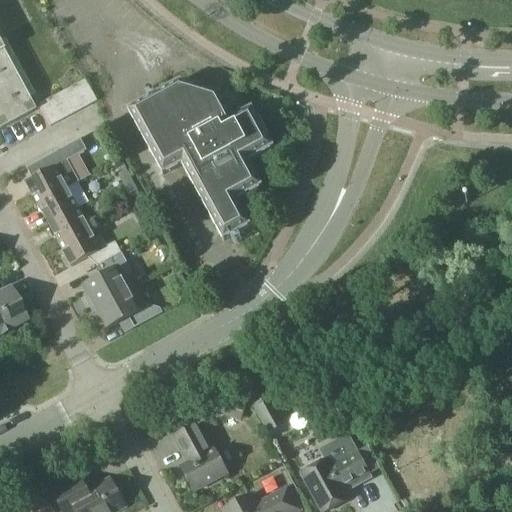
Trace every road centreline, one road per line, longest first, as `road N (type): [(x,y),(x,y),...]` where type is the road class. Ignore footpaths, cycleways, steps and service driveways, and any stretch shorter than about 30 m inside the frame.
road 1 (unclassified): [(263,307),(311,250),(376,84)]
road 2 (residential): [(101,397),(0,218)]
road 3 (primary): [(198,0),(296,58),(376,84)]
road 4 (residential): [(101,397),(263,307)]
road 5 (primary): [(376,84),(511,101)]
road 6 (residential): [(165,511),(101,397)]
road 7 (primary): [(511,66),(385,48)]
